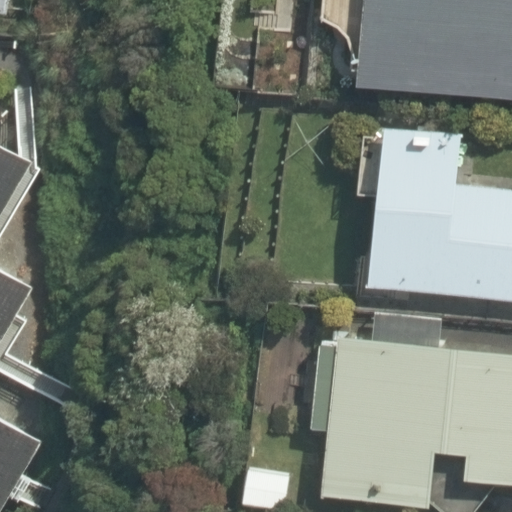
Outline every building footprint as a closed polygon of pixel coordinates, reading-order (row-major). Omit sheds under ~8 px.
[(511,0),(344,0),(339,76),(511,88),(511,0)] [(511,177),(448,171),(454,114),(370,105),(353,275),(511,291),(511,177)] [(0,469),(25,426),(0,412),(0,323),(28,273),(0,257),(0,174),(15,147),(0,138),(0,469)] [(371,320),(324,318),(316,478),(419,482),(421,437),(458,438),(457,465),(511,467),(511,345),(433,342),(435,309),(372,306),(371,320)] [(292,464),(233,455),(227,495),(286,503),(292,464)]
